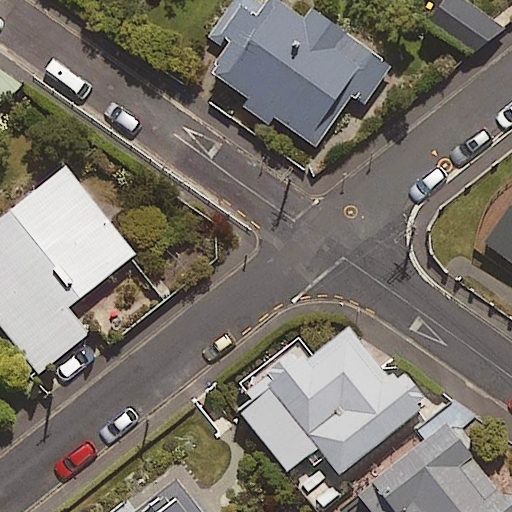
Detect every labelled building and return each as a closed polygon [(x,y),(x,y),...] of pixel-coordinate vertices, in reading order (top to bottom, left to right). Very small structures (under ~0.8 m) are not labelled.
[(499,33),(458,2),(433,35),(473,66),(499,33)] [(237,16),(216,50),(225,56),(209,82),(314,148),(345,98),(364,109),(387,71),(309,23),(304,31),(265,6),(252,26),(237,16)] [(0,110),(20,93),(0,70),(0,110)] [(136,258),(69,174),(0,228),(0,326),(38,375),(88,335),(69,311),(136,258)] [(511,211),(482,253),(511,274),(511,211)] [(292,363),(233,411),(315,511),(327,511),(347,496),(336,483),(425,411),(399,380),(388,388),(344,335),(299,372),(292,363)] [(511,511),(511,493),(507,487),(497,495),(443,427),(358,494),(371,511),(511,511)] [(196,511),(173,481),(133,511),(196,511)]
